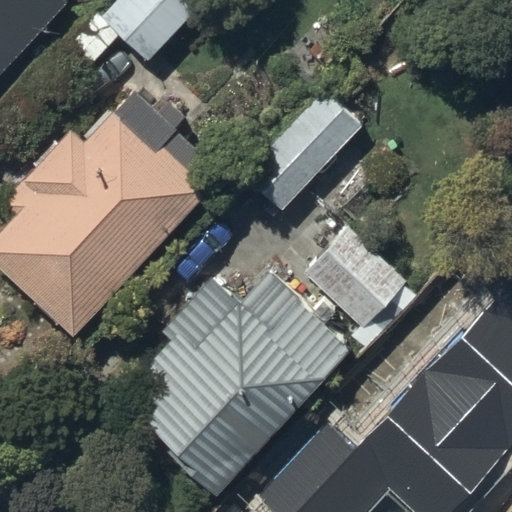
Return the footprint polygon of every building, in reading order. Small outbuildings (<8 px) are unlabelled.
[(0,0),(0,57),(51,0),(0,0)] [(100,0),(97,0),(61,37),(84,60),(121,24),(147,50),(196,0),(106,0),(103,3),(100,0)] [(281,201),(361,114),(322,78),(242,166),(281,201)] [(0,192),(12,203),(0,215),(0,253),(71,322),(209,178),(161,131),(154,139),(110,96),(81,126),(69,114),(0,185),(0,192)] [(347,216),(303,261),(360,316),(367,309),(379,321),(417,282),(347,216)] [(217,480),(349,335),(324,312),(334,301),(323,291),(313,302),(266,259),(237,291),(209,267),(160,320),(169,328),(134,366),(148,379),(133,396),(188,446),(183,450),(217,480)] [(479,430),(405,361),(265,511),(442,511),(470,482),(449,463),(479,430)] [(511,364),(491,386),(511,405),(511,364)]
